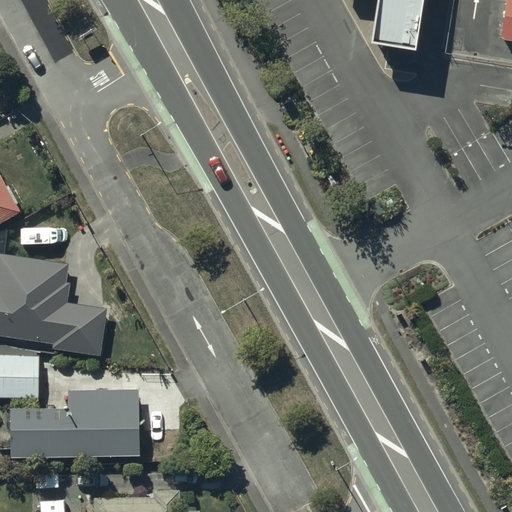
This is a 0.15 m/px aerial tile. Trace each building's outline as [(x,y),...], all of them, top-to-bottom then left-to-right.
[(385,0),(378,44),(418,51),(426,0),(385,0)] [(0,212),(17,203),(0,173),(0,212)] [(0,327),(53,336),(53,340),(100,348),(108,301),(65,294),(68,276),(64,275),(67,256),(0,245),(0,327)] [(0,390),(34,391),(34,352),(0,351),(0,390)] [(135,443),(134,381),(68,382),(68,399),(11,401),(12,446),(135,443)] [(176,511),(176,490),(158,491),(158,497),(96,499),(96,511),(176,511)]
